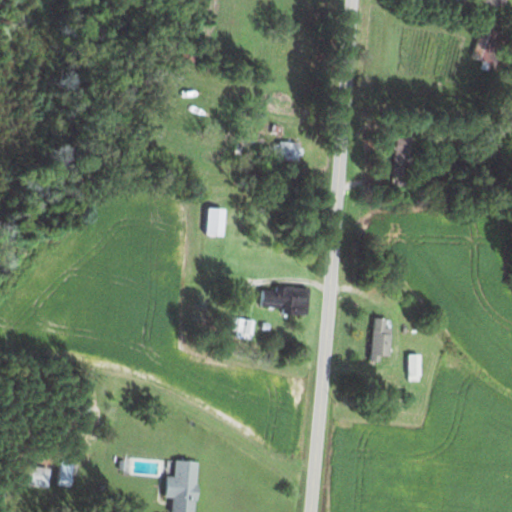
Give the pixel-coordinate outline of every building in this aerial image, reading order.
[(478,72),(496,72),(496,30),(474,30),(474,61),(478,61),(478,72)] [(391,174),(406,174),(407,127),(393,127),(391,174)] [(270,161),(296,161),(296,142),(270,142),(270,161)] [(220,237),(220,209),(202,209),(202,237),(220,237)] [(305,290),(258,288),(258,309),(279,310),(279,316),(304,317),(305,290)] [(249,340),(250,321),(228,319),(228,339),(249,340)] [(371,319),(366,363),(376,364),(376,358),(384,359),(389,322),(371,319)] [(404,381),(417,381),(417,356),(404,356),(404,381)] [(71,463),(57,461),(52,487),(66,490),(71,463)] [(190,511),(195,464),(171,462),(170,479),(161,478),(160,499),(168,500),(167,511),(190,511)] [(43,490),(46,470),(25,467),(22,487),(43,490)]
